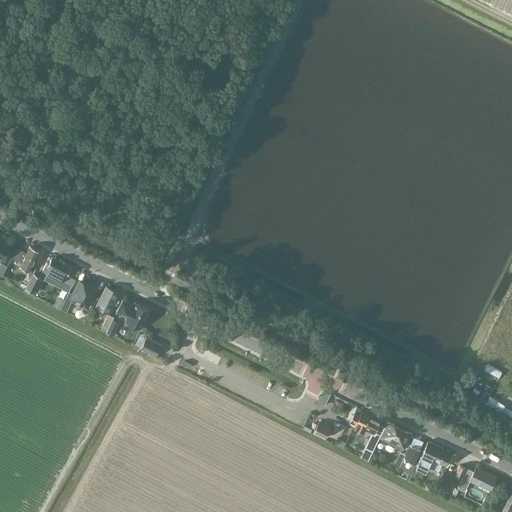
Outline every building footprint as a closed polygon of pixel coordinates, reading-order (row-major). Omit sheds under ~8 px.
[(0,238),(0,257),(3,259),(11,244),(0,238)] [(29,246),(26,253),(16,248),(11,258),(21,262),(19,266),(29,271),(39,251),(29,246)] [(75,280),(66,276),(71,267),(52,257),(48,265),(46,264),(43,271),(72,285),(75,280)] [(33,274),(26,288),(33,292),(41,278),(33,274)] [(72,300),(87,308),(96,290),(79,281),(73,294),(69,292),(61,308),(67,311),(72,300)] [(107,286),(97,306),(109,312),(119,292),(107,286)] [(127,316),(125,320),(140,327),(149,309),(134,302),(132,306),(128,304),(129,303),(121,300),(115,312),(123,315),(123,314),(127,316)] [(108,315),(101,328),(106,331),(113,317),(108,315)] [(140,348),(155,355),(160,345),(146,337),(140,348)] [(378,437),(379,437),(385,426),(378,423),(379,420),(361,411),(360,413),(355,410),(349,421),(354,424),(353,427),(363,432),(364,429),(371,432),(359,455),(367,459),(378,437)] [(318,419),(312,429),(323,435),(329,425),(318,419)] [(379,437),(403,449),(411,433),(387,422),(385,426),(379,437)] [(344,427),(336,444),(342,447),(350,430),(344,427)] [(452,453),(427,440),(415,467),(425,471),(427,466),(437,471),(440,464),(446,466),(452,453)] [(410,443),(398,468),(411,474),(414,466),(422,449),(410,443)] [(459,465),(454,476),(460,479),(465,468),(459,465)] [(469,480),(489,490),(496,477),(475,467),(473,472),(467,469),(457,488),(463,491),(469,480)] [(511,511),(511,491),(502,511),(511,511)]
